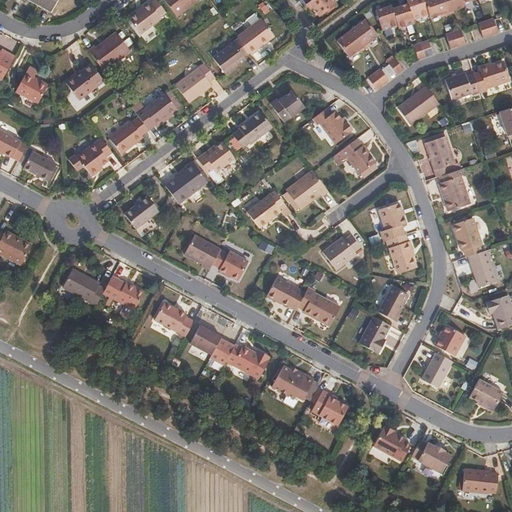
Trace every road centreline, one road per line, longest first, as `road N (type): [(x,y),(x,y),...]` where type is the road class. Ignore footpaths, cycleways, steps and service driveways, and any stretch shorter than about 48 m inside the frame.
road 1 (residential): [(385,391),(433,302),(437,242),(409,162),(365,105),(285,59)]
road 2 (residential): [(0,345),(314,511)]
road 3 (residential): [(87,227),(385,391)]
road 4 (residential): [(285,59),(82,209)]
road 5 (residential): [(385,391),(459,430),(511,433)]
road 6 (residential): [(0,18),(20,30),(69,30),(110,0)]
